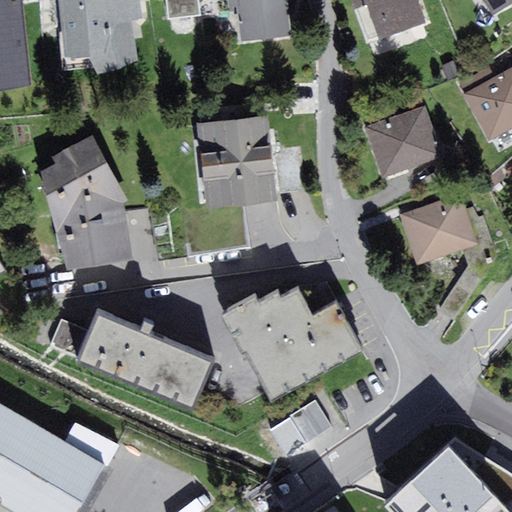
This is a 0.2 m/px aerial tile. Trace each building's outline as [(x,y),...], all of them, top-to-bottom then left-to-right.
[(59,0),(65,50),(89,49),(98,70),(137,55),(132,16),(144,15),(141,0),(59,0)] [(167,0),(169,20),(200,18),(198,0),(167,0)] [(245,41),(292,38),(288,0),(227,0),(228,6),(242,5),(245,41)] [(428,26),(418,0),(355,0),(359,9),(371,5),(383,41),(428,26)] [(511,2),(511,0),(485,0),(494,14),(511,2)] [(0,80),(28,78),(24,29),(0,30),(0,80)] [(511,69),(465,94),(490,141),(511,129),(511,69)] [(426,106),(365,126),(382,175),(442,154),(426,106)] [(268,116),(199,123),(207,201),(276,194),(268,116)] [(66,231),(69,263),(130,256),(124,202),(129,199),(93,135),(40,164),(59,233),(66,231)] [(404,214),(420,264),(477,246),(461,196),(432,205),(404,214)] [(0,276),(9,272),(0,259),(0,276)] [(248,353),(274,400),(365,351),(339,301),(315,314),(300,287),(284,296),(280,288),(261,298),(258,291),(221,311),(245,355),(248,353)] [(213,356),(99,308),(78,357),(192,405),(213,356)] [(319,402),(293,414),(305,441),(331,430),(319,402)] [(75,511),(104,464),(0,403),(0,498),(23,511),(75,511)] [(511,511),(511,462),(504,458),(452,429),(377,496),(391,511),(511,511)]
